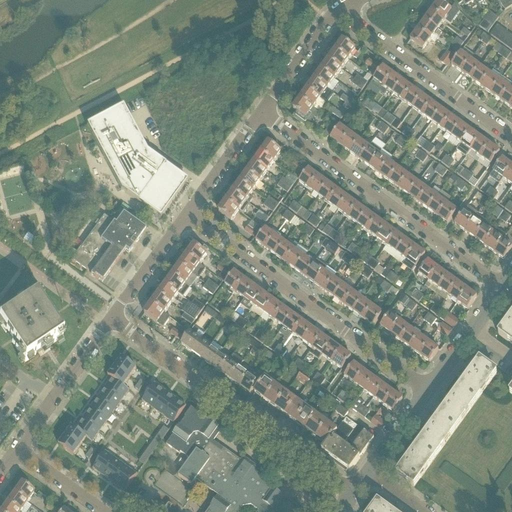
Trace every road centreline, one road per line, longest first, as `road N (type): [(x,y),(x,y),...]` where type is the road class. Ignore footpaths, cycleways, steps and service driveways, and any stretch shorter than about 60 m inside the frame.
road 1 (residential): [(428,391),(186,214)]
road 2 (residential): [(504,288),(262,111)]
road 3 (residential): [(352,494),(110,318)]
road 4 (residential): [(511,140),(336,10)]
road 5 (residential): [(16,447),(110,318)]
road 6 (residential): [(110,318),(186,214)]
road 7 (residential): [(186,214),(262,111)]
road 8 (residential): [(262,111),(336,10)]
